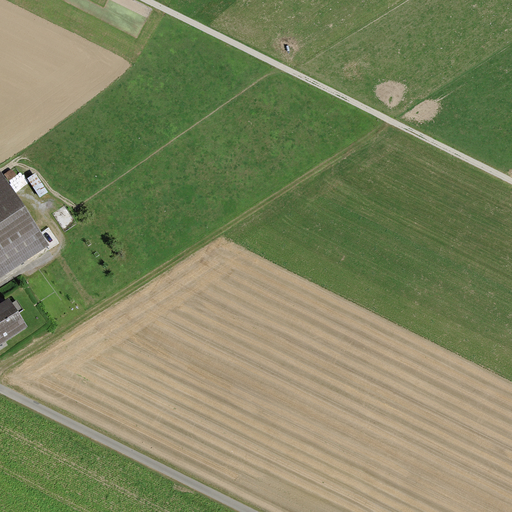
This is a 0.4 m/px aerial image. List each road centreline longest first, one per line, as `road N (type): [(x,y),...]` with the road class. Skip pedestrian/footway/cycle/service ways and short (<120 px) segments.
road 1 (track): [(511,179),(148,0)]
road 2 (unclassified): [(249,511),(0,387)]
